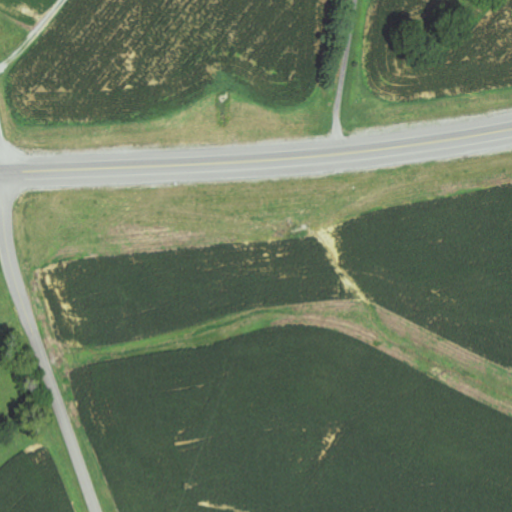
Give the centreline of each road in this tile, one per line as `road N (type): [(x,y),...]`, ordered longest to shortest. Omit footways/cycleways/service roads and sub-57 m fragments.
road 1 (primary): [(0,168),(322,154),(511,128)]
road 2 (residential): [(99,511),(22,293),(0,181)]
